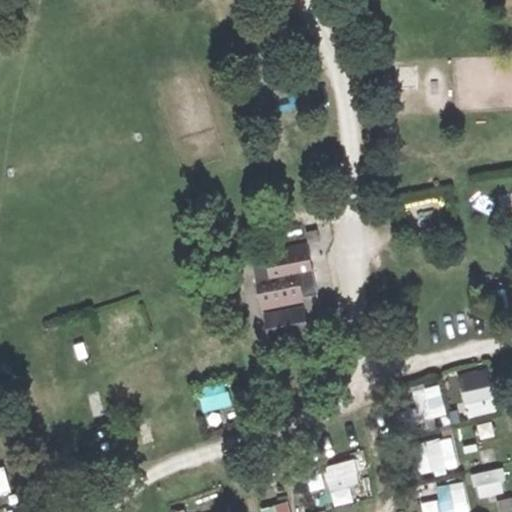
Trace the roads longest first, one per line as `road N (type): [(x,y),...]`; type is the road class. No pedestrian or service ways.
road 1 (track): [(108,511),(158,473),(349,402),(377,370),(358,330)]
road 2 (track): [(295,0),(315,25),(351,140),(358,330)]
road 3 (track): [(511,345),(377,370)]
